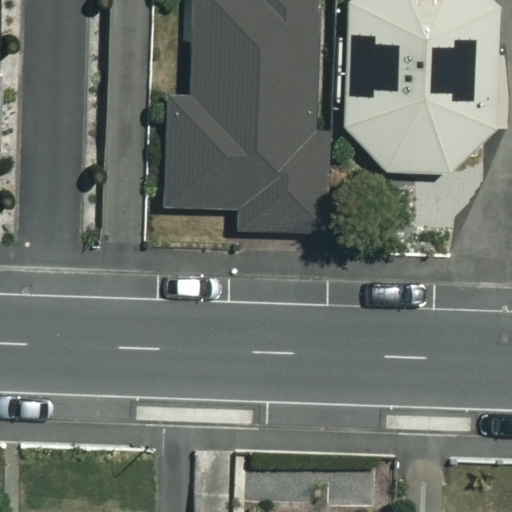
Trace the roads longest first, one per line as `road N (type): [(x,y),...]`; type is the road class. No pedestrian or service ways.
road 1 (residential): [(511,359),(46,341)]
road 2 (residential): [(46,341),(58,0)]
